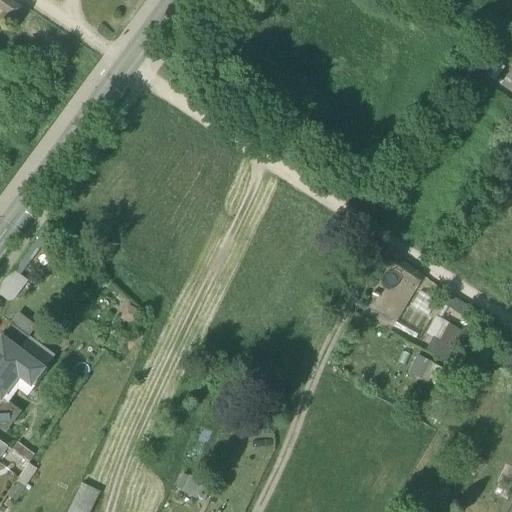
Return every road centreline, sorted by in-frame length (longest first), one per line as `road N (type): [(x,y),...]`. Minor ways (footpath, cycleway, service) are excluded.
road 1 (track): [(511,323),(32,0)]
road 2 (track): [(255,151),(254,185),(128,452),(108,511)]
road 3 (secondary): [(178,0),(0,234)]
road 4 (track): [(378,235),(284,463)]
